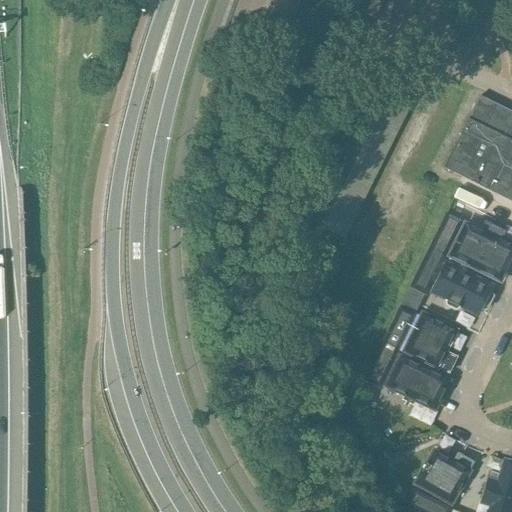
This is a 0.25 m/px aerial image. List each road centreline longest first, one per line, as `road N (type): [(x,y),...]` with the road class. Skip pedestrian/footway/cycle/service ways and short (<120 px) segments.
road 1 (secondary): [(232,511),(174,406),(147,277),(152,163),(197,0)]
road 2 (secondary): [(170,0),(123,147),(110,247),(124,381),(182,511)]
road 3 (residential): [(511,298),(458,421),(511,443)]
road 4 (unclassified): [(502,90),(383,32)]
